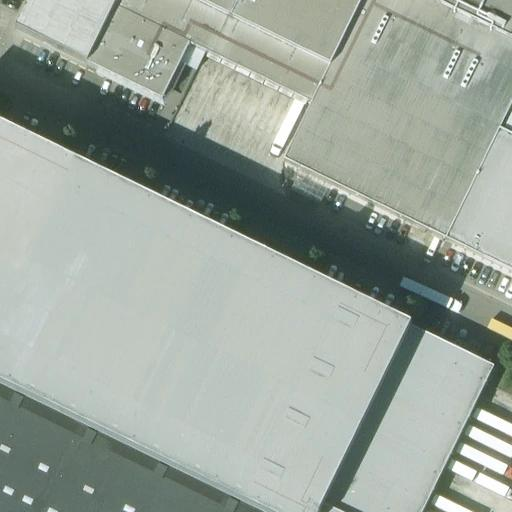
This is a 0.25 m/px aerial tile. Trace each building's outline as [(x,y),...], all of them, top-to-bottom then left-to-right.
[(445,243),(499,134),(511,106),(511,0),(30,0),(22,17),(15,32),(86,67),(87,67),(162,104),(189,48),(310,107),(282,163),(444,242),(445,243)] [(511,106),(499,134),(511,140),(511,106)] [(424,511),(494,370),(0,130),(0,387),(254,511),(424,511)] [(445,243),(511,275),(511,140),(499,134),(445,243)] [(254,511),(0,387),(0,511),(254,511)]
